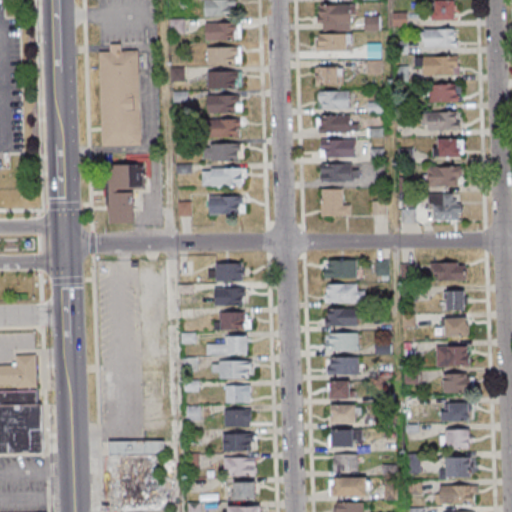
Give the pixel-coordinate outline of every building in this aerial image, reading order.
[(181,0),(181,9),(167,9),(167,0),(181,0)] [(201,0),(201,18),(233,18),(233,7),(234,7),(234,0),(201,0)] [(430,21),(452,21),(452,1),(430,1),(430,21)] [(316,5),(353,5),(353,15),(347,15),(347,31),(320,31),(320,24),(314,24),(314,17),(317,17),(316,5)] [(390,13),(405,13),(405,26),(391,26),(390,13)] [(361,16),(362,32),(378,31),(378,16),(361,16)] [(183,19),(183,34),(168,35),(168,20),(183,19)] [(203,24),(203,42),(233,41),(233,32),(235,32),(235,23),(203,24)] [(422,30),(453,30),(453,40),(455,40),(455,47),(422,48),(422,42),(417,42),(417,33),(422,33),(422,30)] [(316,34),(344,34),(344,53),(313,53),(313,43),(316,43),(316,34)] [(391,41),(406,41),(406,55),(391,55),(391,41)] [(111,43),(111,47),(111,50),(99,51),(103,145),(142,144),(138,49),(122,50),(122,47),(122,43),(111,43)] [(364,46),(364,59),(379,59),(379,46),(364,46)] [(204,48),(205,66),(233,65),(233,57),(236,57),(236,48),(204,48)] [(421,57),(455,57),(456,66),(452,66),(452,75),(421,76),(421,57)] [(364,61),(365,75),(380,75),(379,61),(364,61)] [(392,66),(406,66),(407,78),(392,78),(392,66)] [(182,67),(183,83),(169,83),(169,67),(182,67)] [(312,68),(340,68),(341,86),(313,87),(312,68)] [(205,73),(205,90),(233,89),(233,80),(236,80),(236,72),(205,73)] [(421,86),(454,86),(454,95),(456,95),(456,103),(427,103),(427,98),(421,98),(421,86)] [(316,91),(348,92),(347,110),(319,109),(319,102),(316,102),(316,91)] [(170,92),(185,92),(185,102),(170,103),(170,92)] [(205,96),(234,96),(237,98),(237,102),(233,105),(233,114),(205,114),(205,96)] [(365,103),(365,115),(380,114),(380,102),(365,103)] [(419,114),(454,113),(454,122),(457,122),(457,131),(426,132),(425,126),(419,127),(419,114)] [(318,116),(347,116),(348,124),(357,124),(357,133),(316,134),(315,126),(318,126),(318,116)] [(238,119),(238,127),(235,127),(235,138),(204,138),(204,120),(238,119)] [(366,129),(367,138),(381,138),(381,128),(366,129)] [(318,140),(353,140),(353,159),(317,159),(317,149),(318,149),(318,140)] [(431,140),(456,140),(456,148),(458,149),(458,158),(431,158),(431,140)] [(187,142),(188,156),(174,156),(174,142),(187,142)] [(207,148),(207,145),(239,144),(239,152),(236,152),(236,162),(208,162),(208,160),(201,160),(201,148),(207,148)] [(368,148),(368,162),(382,162),(382,148),(368,148)] [(411,148),(411,163),(395,164),(395,149),(411,148)] [(190,164),(190,174),(175,175),(174,165),(190,164)] [(318,165),(349,165),(349,171),(357,171),(357,180),(350,180),(350,182),(318,183),(318,165)] [(106,167),(134,166),(134,168),(141,168),(142,190),(117,191),(117,193),(131,193),(132,224),(107,224),(106,167)] [(424,168),(424,189),(456,188),(456,177),(459,177),(459,167),(424,168)] [(200,172),(208,172),(208,169),(241,169),(241,188),(209,188),(209,186),(200,186),(200,172)] [(410,177),(398,177),(398,192),(410,192),(410,177)] [(319,190),(340,190),(340,206),(349,206),(348,212),(349,217),(319,217),(319,190)] [(426,195),(451,195),(451,199),(455,199),(455,204),(460,204),(460,215),(456,215),(456,221),(431,221),(430,205),(426,205),(426,195)] [(207,198),(240,197),(240,205),(237,205),(237,214),(207,215),(207,198)] [(370,202),(370,217),(385,216),(384,201),(370,202)] [(189,202),(189,217),(176,217),(176,202),(189,202)] [(413,209),(413,223),(400,224),(400,209),(413,209)] [(325,261),(355,261),(355,279),(321,279),(321,269),(325,269),(325,261)] [(373,261),(387,261),(388,281),(380,281),(380,277),(373,277),(373,261)] [(428,263),(456,263),(456,266),(463,266),(463,281),(433,282),(433,273),(428,273),(428,263)] [(213,270),(205,270),(205,278),(213,278),(213,283),(240,282),(240,276),(243,276),(243,268),(240,268),(240,264),(213,264),(213,270)] [(414,264),(415,279),(399,280),(398,264),(414,264)] [(177,285),(191,285),(191,294),(177,295),(177,285)] [(324,285),(355,285),(356,291),(363,291),(363,302),(355,301),(355,304),(322,304),(321,295),(324,295),(324,285)] [(415,287),(415,302),(402,302),(401,288),(415,287)] [(212,289),(243,288),(243,297),(240,297),(240,307),(212,308),(212,289)] [(444,292),(462,292),(462,297),(466,297),(466,305),(463,305),(463,313),(444,312),(444,292)] [(390,294),(390,305),(375,305),(374,295),(390,294)] [(325,310),(356,309),(356,327),(323,328),(322,319),(325,319),(325,310)] [(216,314),(243,314),(243,331),(209,331),(209,321),(216,321),(216,314)] [(412,314),(413,328),(400,329),(399,315),(412,314)] [(439,319),(439,327),(443,327),(443,337),(465,337),(465,319),(439,319)] [(179,333),(194,333),(194,344),(179,344),(179,333)] [(326,334),(356,334),(357,352),(324,352),(323,343),(326,343),(326,334)] [(223,337),(245,337),(245,357),(204,357),(204,345),(223,345),(223,337)] [(414,343),(416,358),(403,360),(401,345),(414,343)] [(373,344),(389,344),(389,355),(373,356),(373,344)] [(434,347),(434,369),(468,368),(468,355),(465,355),(465,347),(434,347)] [(14,356),(33,355),(34,387),(14,388),(14,385),(0,385),(0,366),(14,366),(14,356)] [(195,357),(181,357),(181,371),(195,371),(195,357)] [(328,359),(357,359),(357,364),(363,364),(363,376),(325,376),(325,368),(328,368),(328,359)] [(217,362),(249,361),(249,370),(247,370),(247,380),(216,381),(216,374),(209,374),(209,365),(217,365),(217,362)] [(390,363),(390,377),(376,378),(376,364),(390,363)] [(416,370),(416,387),(401,387),(401,370),(416,370)] [(440,375),(465,375),(465,378),(469,378),(469,395),(441,395),(440,375)] [(182,382),(199,381),(199,388),(196,388),(196,393),(182,393),(182,382)] [(327,383),(347,383),(347,392),(353,392),(353,399),(348,400),(348,401),(328,401),(328,399),(326,399),(326,392),(328,392),(327,383)] [(223,387),(249,386),(249,399),(247,399),(247,404),(224,404),(223,387)] [(0,405),(0,392),(34,391),(34,405),(0,405)] [(379,394),(379,403),(391,403),(391,394),(379,394)] [(0,454),(40,453),(39,405),(34,405),(0,405),(0,454)] [(442,405),(466,405),(466,414),(470,414),(470,420),(466,420),(466,423),(439,423),(439,413),(442,413),(442,405)] [(328,406),(353,406),(354,425),(328,426),(328,406)] [(198,409),(199,421),(185,422),(184,409),(198,409)] [(222,411),(249,410),(249,424),(248,424),(248,429),(222,429),(222,411)] [(377,415),(378,428),(393,427),(393,414),(377,415)] [(416,425),(417,435),(404,435),(404,426),(416,425)] [(199,430),(199,445),(184,445),(184,431),(199,430)] [(329,431),(360,431),(361,441),(351,442),(351,449),(329,449),(329,431)] [(443,431),(467,431),(467,436),(470,436),(470,444),(467,444),(467,451),(443,451),(443,431)] [(223,433),(256,433),(256,440),(252,440),(252,450),(223,450),(223,433)] [(107,456),(106,442),(162,441),(162,455),(156,455),(117,456),(107,456)] [(197,454),(198,470),(187,470),(186,453),(197,454)] [(405,454),(419,454),(419,475),(405,475),(405,454)] [(117,456),(118,484),(157,482),(156,455),(117,456)] [(331,455),(356,455),(356,473),(330,473),(330,461),(332,461),(331,455)] [(224,456),(256,457),(256,475),(224,474),(224,456)] [(443,459),(468,459),(468,465),(471,465),(471,475),(469,475),(469,479),(444,479),(444,481),(436,481),(436,471),(443,471),(443,459)] [(380,465),(380,476),(395,476),(395,465),(380,465)] [(331,480),(364,479),(365,498),(331,499),(328,497),(328,491),(332,489),(331,480)] [(234,481),(255,481),(255,499),(234,499),(234,481)] [(419,481),(419,496),(407,496),(407,481),(419,481)] [(118,484),(118,511),(165,511),(164,483),(118,484)] [(382,486),(382,499),(395,499),(395,486),(382,486)] [(437,487),(476,486),(476,495),(471,495),(471,505),(432,505),(432,494),(437,494),(437,487)] [(202,501),(202,511),(187,511),(187,502),(202,501)] [(335,511),(363,511),(363,502),(336,502),(335,511)]
